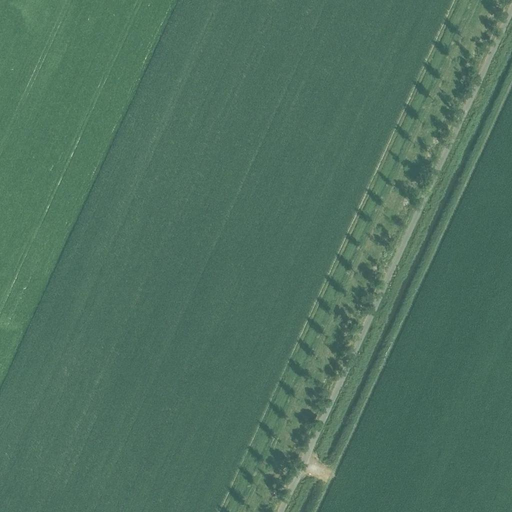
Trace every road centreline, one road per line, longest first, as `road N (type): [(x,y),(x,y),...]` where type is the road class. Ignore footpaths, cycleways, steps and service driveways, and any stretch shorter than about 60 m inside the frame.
road 1 (track): [(472,0),(235,511)]
road 2 (unclassified): [(280,511),(511,11)]
